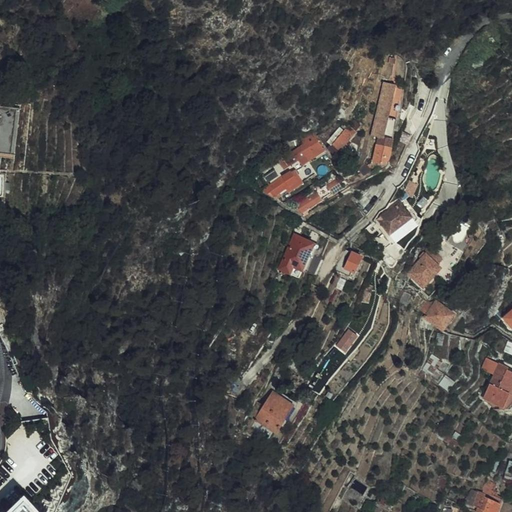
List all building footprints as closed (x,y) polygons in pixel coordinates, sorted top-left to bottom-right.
[(376,77),(374,89),(386,92),(388,79),(376,77)] [(365,128),(374,130),(372,138),(384,141),(386,133),(377,132),(386,92),(374,89),(365,128)] [(12,103),(0,100),(0,149),(3,150),(12,103)] [(341,118),(349,125),(354,119),(346,112),(341,118)] [(325,130),(320,137),(324,141),(322,143),(329,149),(349,125),(341,118),(337,115),(325,130)] [(325,130),(320,123),(312,127),(318,137),(320,137),(325,130)] [(404,130),(394,126),(392,130),(391,135),(400,138),(404,130)] [(305,144),(309,149),(316,144),(308,131),(307,132),(304,128),(295,135),(298,139),(280,150),(285,157),(305,144)] [(384,141),(372,138),(369,147),(383,150),(384,141)] [(383,150),(369,147),(367,154),(377,157),(382,154),(383,150)] [(287,164),(263,180),(269,189),(289,175),(286,170),(290,168),(287,164)] [(437,176),(430,171),(420,186),(427,191),(437,176)] [(330,172),(320,178),(323,183),(324,183),(326,187),(336,180),(330,172)] [(287,200),(295,207),(320,191),(318,188),(324,183),(323,183),(320,178),(287,200)] [(381,223),(389,233),(391,237),(414,221),(409,215),(400,202),(386,212),(384,211),(379,215),(383,221),(381,223)] [(273,260),(281,264),(287,249),(293,233),(288,230),(273,260)] [(287,249),(281,264),(284,265),(287,259),(295,262),(307,268),(315,249),(305,243),(306,240),(300,236),(301,234),(295,231),(293,233),(287,249)] [(401,266),(415,280),(432,261),(430,259),(435,253),(421,239),(411,250),(414,252),(401,266)] [(340,243),(333,258),(340,262),(338,266),(343,269),(346,264),(348,266),(356,250),(340,243)] [(287,259),(284,265),(292,269),(295,262),(287,259)] [(359,282),(367,285),(369,279),(362,276),(359,282)] [(420,295),(417,293),(411,302),(419,307),(425,299),(420,295)] [(425,299),(419,307),(417,310),(428,318),(435,323),(447,307),(428,294),(425,299)] [(511,313),(511,304),(510,302),(498,311),(506,323),(511,318),(510,315),(511,313)] [(333,335),(332,336),(341,342),(347,331),(339,326),(333,335)] [(292,344),(291,343),(282,355),(290,360),(297,347),(292,344)] [(482,361),(493,367),(499,356),(487,350),(482,361)] [(511,370),(511,367),(505,363),(506,361),(499,356),(493,367),(492,370),(498,372),(493,380),(504,386),(511,370)] [(492,370),(482,388),(496,396),(494,399),(505,403),(511,390),(511,386),(506,384),(505,386),(504,386),(493,380),(498,372),(492,370)] [(274,429),(279,421),(275,419),(287,398),(265,386),(252,411),(247,419),(255,423),(257,420),(274,429)] [(275,419),(279,421),(290,400),(287,398),(275,419)] [(50,415),(25,420),(12,432),(3,465),(43,510),(46,508),(52,511),(56,511),(74,474),(54,437),(50,415)] [(440,424),(435,432),(440,436),(446,428),(440,424)] [(511,438),(504,436),(502,444),(501,445),(511,448),(511,438)] [(511,459),(504,457),(498,476),(511,480),(511,459)] [(468,494),(464,502),(474,506),(475,505),(488,511),(495,492),(489,490),(491,485),(487,483),(489,477),(484,475),(475,496),(468,494)] [(48,511),(48,510),(46,511),(37,511),(23,496),(7,511),(48,511)]
